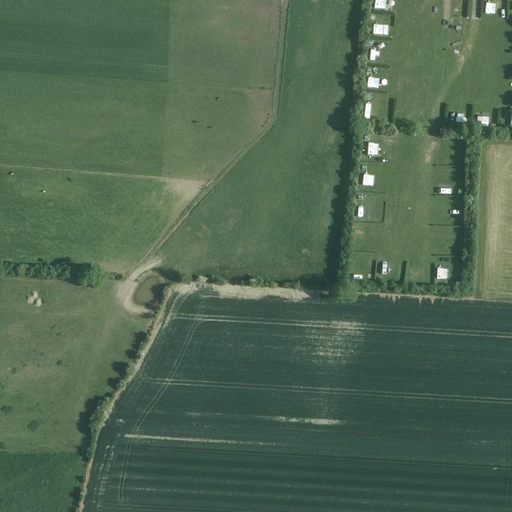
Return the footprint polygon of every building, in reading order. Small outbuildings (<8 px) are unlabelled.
[(376,84),(377,74),(366,73),(366,83),(376,84)] [(364,100),(364,111),(373,111),(374,101),(364,100)] [(397,101),(396,111),(410,112),(411,102),(397,101)] [(439,115),(439,106),(423,106),(423,115),(439,115)] [(491,115),(491,106),(474,106),(474,114),(491,115)] [(454,108),(453,117),(468,117),(468,109),(454,108)]
